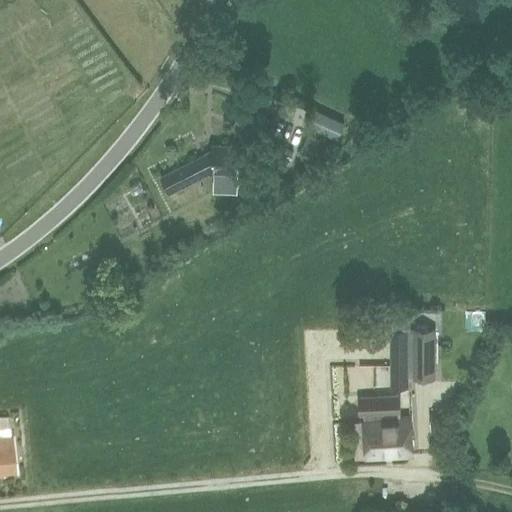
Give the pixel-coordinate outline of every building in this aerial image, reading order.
[(344,121),(314,108),(306,126),(336,139),(344,121)] [(259,129),(269,134),(275,118),(256,111),(252,122),(250,126),(259,129)] [(211,171),(211,172),(215,172),(214,189),(237,190),(238,173),(242,173),(243,145),(212,144),(211,150),(161,176),(169,193),(211,171)] [(389,328),(390,386),(409,386),(409,370),(412,370),(412,377),(435,377),(435,329),(411,329),(411,309),(369,309),(369,328),(389,328)] [(454,322),(458,341),(467,339),(463,320),(454,322)] [(367,457),(413,454),(411,416),(399,416),(398,412),(400,412),(400,393),(358,394),(359,413),(365,413),(367,457)] [(442,437),(440,413),(428,414),(429,438),(442,437)] [(0,472),(16,471),(13,436),(10,436),(8,416),(0,416),(0,472)]
